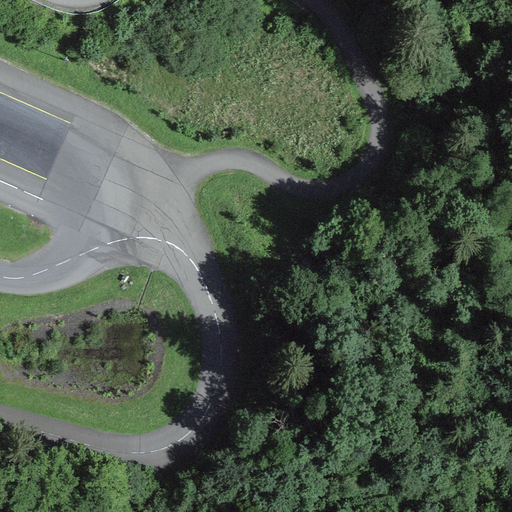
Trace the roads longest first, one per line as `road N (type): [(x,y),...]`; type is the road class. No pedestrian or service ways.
road 1 (unclassified): [(108,176),(190,261),(215,328),(213,384),(184,435),(159,448),(111,450),(0,419)]
road 2 (unclassified): [(108,176),(175,178),(207,163),(243,163),(314,191),(346,179),(370,141),(370,113),(345,46),(308,0)]
road 3 (track): [(345,0),(401,96),(425,199)]
road 4 (unclassified): [(108,176),(113,216),(98,259),(60,277),(0,275)]
